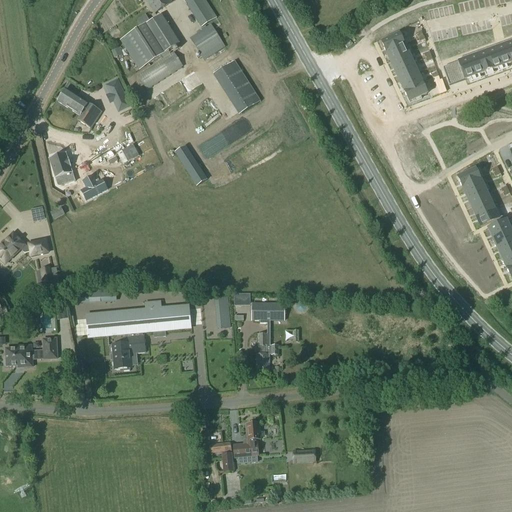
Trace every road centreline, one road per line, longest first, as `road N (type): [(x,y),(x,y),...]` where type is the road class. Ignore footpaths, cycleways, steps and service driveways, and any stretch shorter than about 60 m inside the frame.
road 1 (unclassified): [(0,411),(110,415),(466,383),(511,404)]
road 2 (secondary): [(271,0),(418,255),(511,357)]
road 3 (tertiary): [(0,172),(98,0)]
